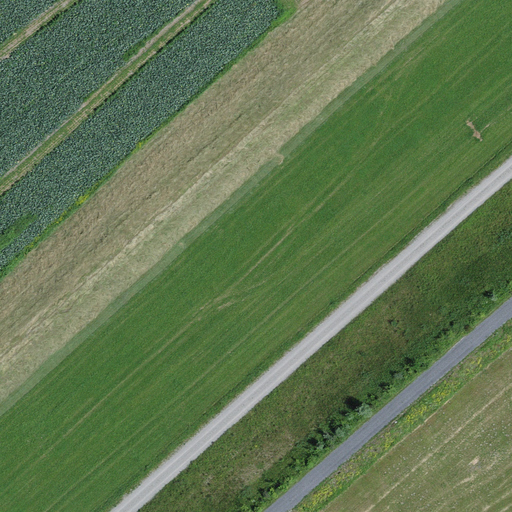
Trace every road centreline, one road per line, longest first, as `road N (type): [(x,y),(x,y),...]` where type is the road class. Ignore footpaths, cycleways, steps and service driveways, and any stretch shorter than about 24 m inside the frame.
road 1 (track): [(511,165),(118,511)]
road 2 (track): [(282,511),(511,318)]
